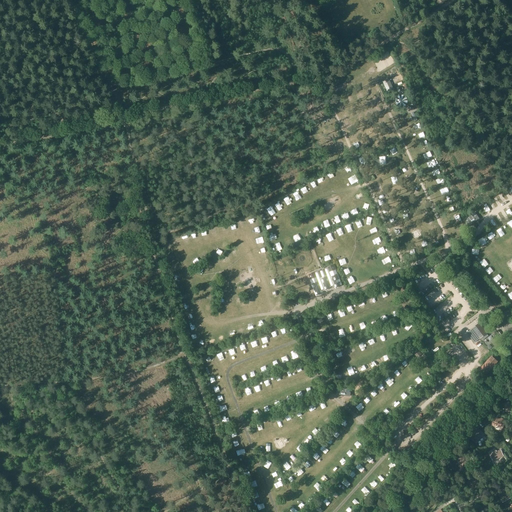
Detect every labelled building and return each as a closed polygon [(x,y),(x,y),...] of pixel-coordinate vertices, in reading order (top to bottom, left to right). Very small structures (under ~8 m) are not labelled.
[(499,195),(495,198),(501,206),(505,203),(499,195)] [(485,205),(480,208),(486,216),(490,213),(485,205)] [(475,212),(465,220),(469,226),(480,219),(475,212)] [(319,281),(323,291),(335,287),(331,277),(337,274),(338,274),(334,264),(308,274),(312,284),(318,282),(319,281)] [(331,277),(335,287),(335,288),(342,286),(338,274),(337,274),(331,277)] [(312,284),(316,296),(323,293),(323,291),(319,281),(318,282),(312,284)] [(472,328),(475,332),(480,338),(488,332),(487,331),(486,332),(479,323),(472,328)] [(424,343),(433,337),(430,333),(422,339),(424,343)] [(492,356),(481,369),(486,374),(498,361),(492,356)] [(350,396),(351,392),(350,392),(351,388),(339,387),(337,394),(350,396)] [(511,413),(511,412),(511,405),(510,401),(503,404),(507,413),(510,411),(511,413)] [(497,418),(495,421),(493,420),(491,425),(496,427),(497,426),(504,429),(506,421),(497,418)] [(484,426),(477,432),(485,440),(491,434),(484,426)] [(493,461),(504,456),(501,450),(497,451),(496,449),(492,451),(493,453),(490,454),(493,461)] [(459,471),(467,470),(466,460),(465,460),(464,456),(456,457),(457,462),(458,462),(459,467),(459,471)] [(474,479),(470,477),(466,484),(476,488),(479,481),(474,479)] [(506,494),(504,489),(497,493),(502,503),(511,498),(508,493),(506,494)]
